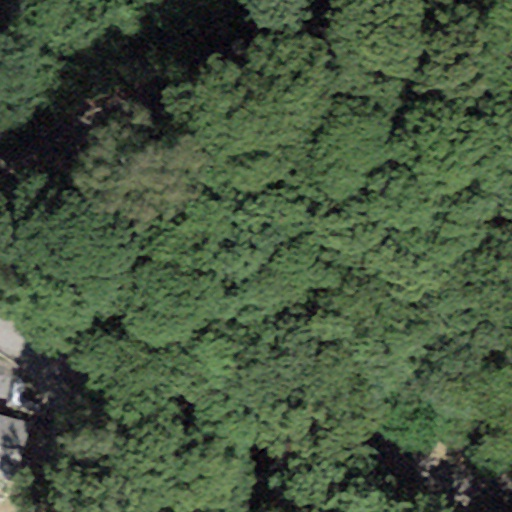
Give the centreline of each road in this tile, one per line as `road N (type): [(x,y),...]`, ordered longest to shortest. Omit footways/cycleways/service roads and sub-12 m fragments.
road 1 (unclassified): [(0,117),(69,105),(239,50),(511,36)]
road 2 (unclassified): [(471,511),(243,435),(0,335)]
